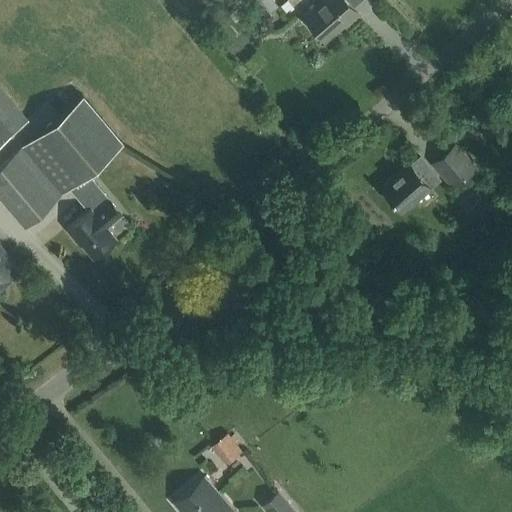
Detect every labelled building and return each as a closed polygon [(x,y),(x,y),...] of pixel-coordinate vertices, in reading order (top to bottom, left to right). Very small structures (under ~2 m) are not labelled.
[(272,0),(259,0),(270,14),(278,7),(272,0)] [(325,39),(357,10),(348,0),(321,0),(304,16),(325,39)] [(238,8),(229,14),(235,22),(244,16),(238,8)] [(0,86),(0,142),(27,119),(0,86)] [(22,145),(0,162),(0,193),(25,223),(62,192),(69,186),(80,198),(98,183),(88,170),(123,141),(83,93),(22,145)] [(453,184),(474,166),(456,145),(434,163),(453,184)] [(429,185),(438,177),(421,157),(412,165),(409,162),(382,186),(402,209),(429,185)] [(88,208),(66,226),(75,237),(77,236),(94,256),(117,237),(107,225),(123,212),(110,197),(98,183),(80,198),(88,208)] [(0,282),(18,267),(4,250),(0,245),(0,282)] [(227,461),(245,447),(231,429),(213,444),(227,461)] [(238,511),(205,474),(173,502),(182,511),(238,511)] [(267,511),(296,511),(277,490),(261,504),(267,511)]
